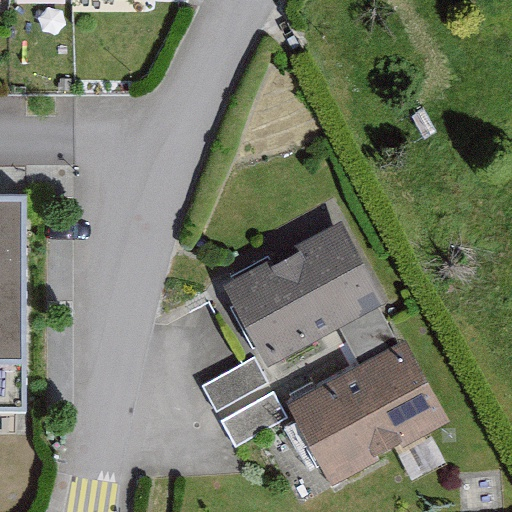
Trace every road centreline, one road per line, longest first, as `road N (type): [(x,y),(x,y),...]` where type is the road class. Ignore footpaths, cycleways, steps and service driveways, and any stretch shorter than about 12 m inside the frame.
road 1 (residential): [(103,511),(115,359),(171,140)]
road 2 (residential): [(171,140),(0,143)]
road 3 (residential): [(171,140),(253,0)]
